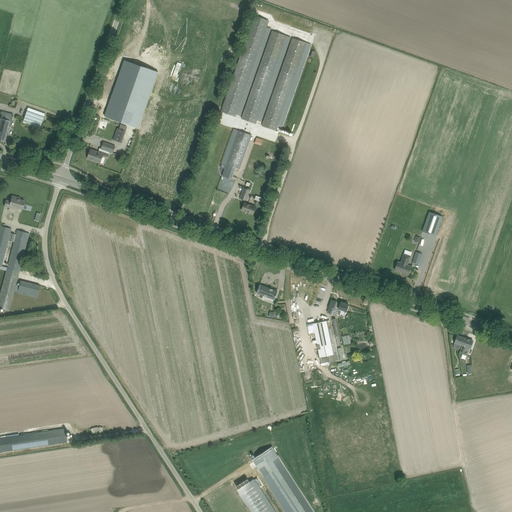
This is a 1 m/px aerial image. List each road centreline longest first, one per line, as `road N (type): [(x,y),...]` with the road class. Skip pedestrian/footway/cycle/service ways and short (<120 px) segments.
road 1 (tertiary): [(511,336),(61,179)]
road 2 (unclassified): [(200,511),(51,275),(44,235),(61,179)]
road 3 (unclassified): [(61,179),(124,0)]
